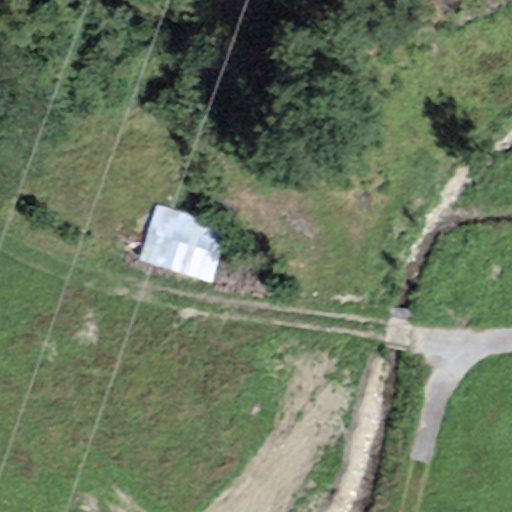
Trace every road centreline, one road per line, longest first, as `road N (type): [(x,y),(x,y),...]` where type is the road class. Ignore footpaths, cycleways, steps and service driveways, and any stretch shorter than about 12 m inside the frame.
road 1 (track): [(447,344),(130,288),(41,265),(0,244)]
road 2 (track): [(447,344),(412,511)]
